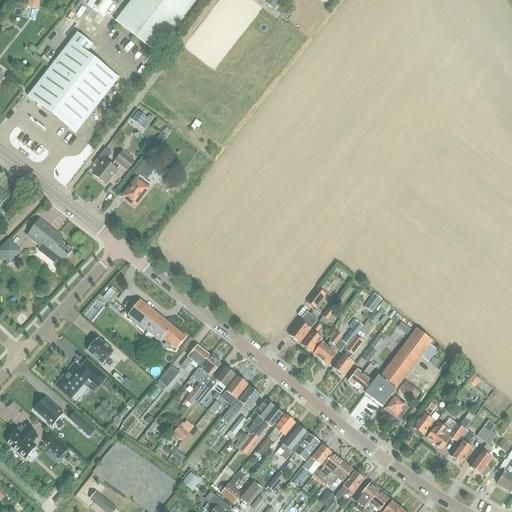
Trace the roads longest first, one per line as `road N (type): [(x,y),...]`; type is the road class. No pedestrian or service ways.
road 1 (tertiary): [(120,246),(381,457),(466,511)]
road 2 (tertiary): [(0,150),(120,246)]
road 3 (residential): [(120,246),(19,353)]
